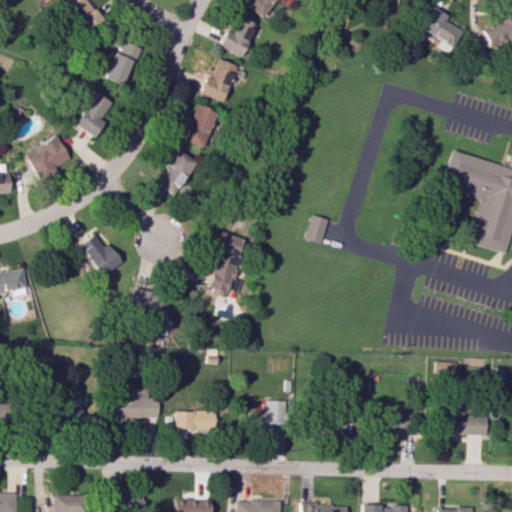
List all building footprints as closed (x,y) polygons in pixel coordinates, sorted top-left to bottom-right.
[(101,19),(83,0),(65,0),(60,5),(85,33),(101,19)] [(240,0),(240,1),(258,16),(271,0),(240,0)] [(437,39),(433,46),(446,53),(459,30),(441,20),(444,14),(427,5),(415,28),(437,39)] [(511,34),(511,14),(511,11),(477,25),(485,46),(511,34)] [(231,33),(223,30),(216,47),(239,56),(252,23),(237,16),(231,33)] [(102,78),(122,86),(137,47),(121,41),(116,54),(111,52),(102,78)] [(198,94),(220,102),(233,65),(211,57),(198,94)] [(91,137),(103,119),(99,117),(108,102),(89,90),(69,123),(91,137)] [(201,148),(215,112),(194,103),(179,139),(201,148)] [(67,158),(54,135),(20,153),(36,182),(54,172),(51,167),(67,158)] [(172,194),(194,161),(175,149),(154,182),(172,194)] [(447,151),(511,172),(511,207),(499,247),(465,236),(478,196),(436,182),(447,151)] [(0,192),(8,193),(7,173),(0,173),(0,192)] [(318,243),(326,219),(309,214),(301,238),(318,243)] [(225,295),(241,238),(218,231),(207,271),(210,272),(205,289),(225,295)] [(76,245),(100,276),(119,261),(105,242),(100,245),(92,233),(76,245)] [(0,270),(0,292),(24,287),(20,266),(0,270)] [(165,327),(168,294),(130,290),(127,313),(152,316),(151,325),(165,327)] [(452,377),(453,361),(432,361),(432,376),(452,377)] [(246,412),(246,431),(284,431),(284,400),(263,400),(263,412),(246,412)] [(171,429),(211,429),(212,410),(171,410),(171,429)] [(377,413),(377,431),(408,432),(409,414),(377,413)] [(486,435),(487,415),(436,414),(436,434),(486,435)] [(350,431),(350,416),(331,417),(331,432),(350,431)] [(0,511),(12,511),(13,492),(0,491),(0,511)] [(50,511),(79,511),(79,494),(50,494),(50,511)] [(171,511),(207,511),(207,499),(172,498),(171,511)] [(233,500),(232,511),(276,511),(277,501),(233,500)]
